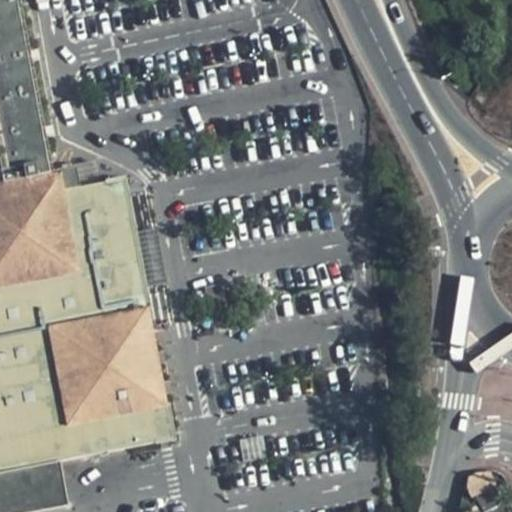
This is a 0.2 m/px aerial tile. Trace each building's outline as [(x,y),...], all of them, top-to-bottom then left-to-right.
[(0,0),(0,184),(51,175),(20,0),(0,0)] [(51,175),(0,184),(0,202),(64,190),(61,173),(51,175)] [(64,190),(0,202),(0,475),(57,466),(155,442),(130,311),(148,307),(123,179),(64,190)] [(233,282),(207,287),(215,331),(241,326),(233,282)] [(130,311),(155,442),(173,438),(148,307),(130,311)] [(258,440),(233,444),(237,466),(262,461),(258,440)] [(57,466),(0,475),(0,511),(45,511),(64,509),(57,466)]
